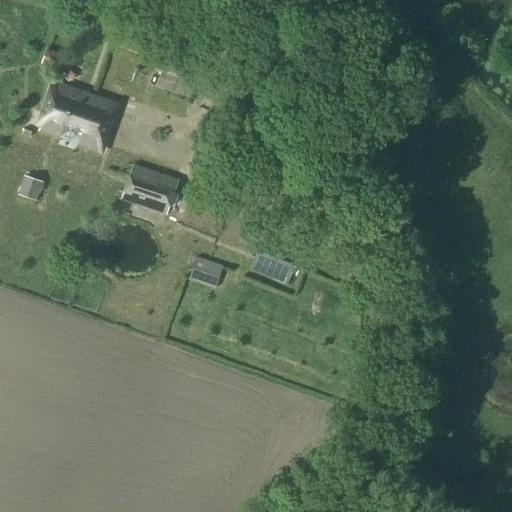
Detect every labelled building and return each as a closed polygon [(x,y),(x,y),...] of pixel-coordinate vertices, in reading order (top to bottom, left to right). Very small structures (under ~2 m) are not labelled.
[(62,55),(46,49),(41,65),(57,70),(62,55)] [(164,60),(155,85),(192,98),(201,73),(164,60)] [(63,82),(85,91),(93,70),(71,62),(63,82)] [(115,100),(44,80),(30,131),(58,139),(62,126),(78,131),(74,144),(101,151),(115,100)] [(166,216),(178,181),(132,166),(120,201),(166,216)] [(36,200),(43,181),(27,175),(20,194),(36,200)] [(120,278),(134,280),(150,271),(155,263),(157,250),(155,241),(146,230),(129,225),(120,227),(109,236),(105,244),(104,257),(112,273),(120,278)] [(258,250),(250,270),(286,285),(294,265),(258,250)] [(215,290),(223,266),(196,257),(188,280),(215,290)]
